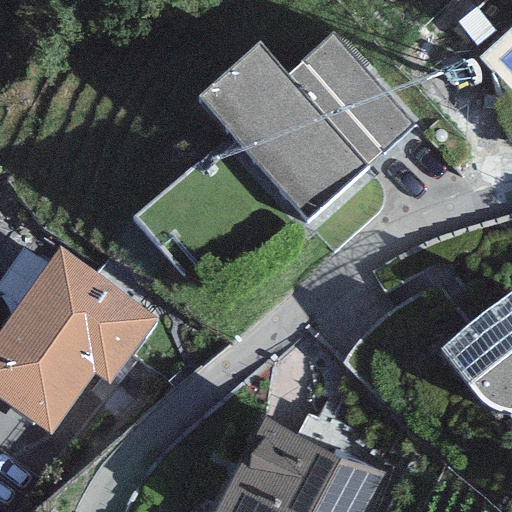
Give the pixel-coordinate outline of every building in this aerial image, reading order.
[(288,74),(258,42),(195,99),(309,225),(417,127),(332,34),(288,74)] [(146,224),(203,299),(257,259),(241,239),(270,218),(228,163),(146,224)] [(58,249),(0,330),(0,399),(50,435),(93,374),(109,385),(156,318),(58,249)] [(511,292),(440,350),(478,401),(485,407),(491,411),(504,414),(511,415),(511,292)] [(264,401),(205,511),(206,511),(359,511),(384,466),(264,401)]
